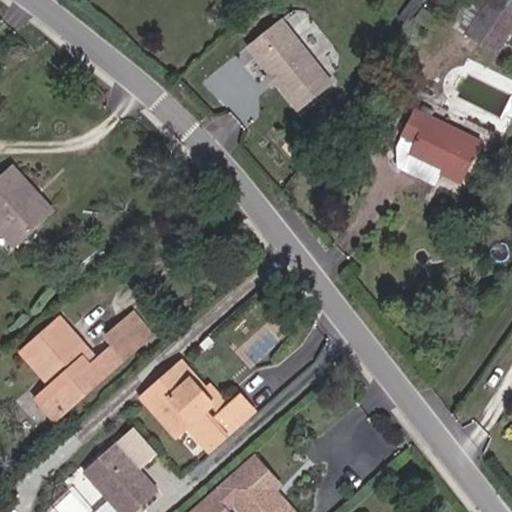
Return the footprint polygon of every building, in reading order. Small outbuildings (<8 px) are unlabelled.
[(501,56),(511,39),(511,0),(473,0),(456,24),(501,56)] [(284,23),(252,51),(305,113),(337,86),(284,23)] [(474,180),(492,143),(423,111),(411,137),(425,144),(413,168),(446,183),(452,170),(474,180)] [(25,245),(63,210),(20,164),(0,182),(0,223),(3,221),(25,245)] [(147,325),(128,304),(102,329),(121,349),(147,325)] [(87,343),(56,309),(18,344),(48,377),(33,391),(53,412),(118,352),(106,339),(87,357),(80,349),(87,343)] [(266,329),(241,345),(251,360),(275,344),(266,329)] [(189,394),(194,389),(170,364),(132,397),(164,434),(175,426),(196,446),(220,424),(205,409),(203,410),(196,415),(189,408),(196,402),(189,394)] [(189,394),(196,402),(203,410),(205,409),(212,402),(197,386),(194,389),(189,394)] [(205,409),(220,424),(237,408),(223,391),(212,402),(205,409)] [(135,430),(83,473),(115,511),(133,511),(157,492),(138,468),(155,454),(135,430)] [(274,492),(251,464),(217,494),(232,511),(285,511),(271,497),(274,492)]
